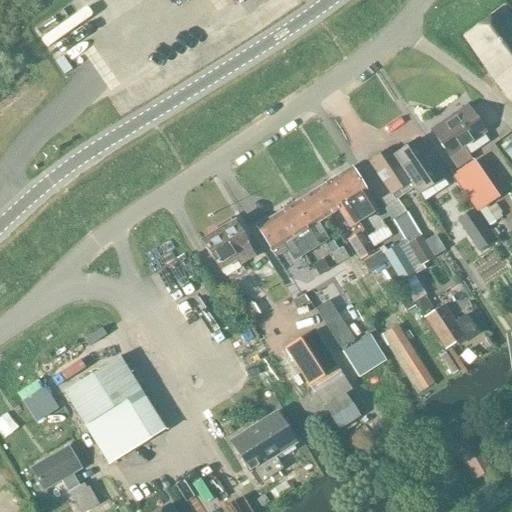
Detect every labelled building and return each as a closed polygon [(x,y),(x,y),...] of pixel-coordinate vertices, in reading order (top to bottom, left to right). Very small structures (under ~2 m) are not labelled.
[(464,36),(510,103),(511,101),(511,20),(502,8),(464,36)] [(470,160),(462,148),(484,133),(466,106),(430,131),(456,169),(470,160)] [(418,138),(393,155),(419,195),(444,178),(418,138)] [(389,149),(368,162),(391,196),(394,200),(414,187),(389,149)] [(456,175),(478,208),(495,197),(472,164),(456,175)] [(351,168),(332,180),(346,204),(357,222),(366,217),(377,211),(366,192),(351,168)] [(332,180),(313,192),(327,215),(338,209),(344,219),(349,227),(357,222),(346,204),(332,180)] [(313,192),(294,203),(309,227),(308,227),(319,246),(328,240),(323,232),(319,235),(313,225),(327,215),(313,192)] [(294,203),(275,215),(290,239),(301,257),(309,252),(319,246),(308,227),(309,227),(294,203)] [(470,208),(454,219),(464,235),(477,253),(493,242),(484,229),(470,208)] [(393,221),(405,242),(419,234),(406,213),(393,221)] [(290,239),(275,215),(256,227),(271,251),(275,257),(286,251),(288,254),(293,262),(301,257),(290,239)] [(218,231),(201,241),(220,271),(237,260),(240,265),(254,256),(250,251),(251,251),(233,222),(230,223),(228,220),(216,228),(218,231)] [(361,235),(350,242),(356,251),(366,245),(361,235)] [(407,245),(420,265),(434,257),(421,237),(407,245)] [(387,261),(400,284),(402,283),(413,276),(414,275),(397,245),(382,254),(387,261)] [(331,254),(337,265),(348,258),(342,247),(331,254)] [(379,249),(361,260),(368,272),(387,261),(382,254),(379,249)] [(312,266),(318,277),(329,270),(322,259),(312,266)] [(413,276),(402,283),(403,283),(408,292),(415,302),(424,296),(426,295),(413,276)] [(254,302),(242,309),(250,321),(262,313),(254,302)] [(434,311),(424,317),(445,349),(455,342),(475,329),(466,315),(454,323),(442,306),(434,311)] [(337,315),(323,324),(333,340),(340,350),(353,341),(347,331),(337,315)] [(397,325),(387,332),(424,390),(434,384),(397,325)] [(314,331),(284,350),(306,386),(308,385),(314,394),(300,403),(313,425),(330,415),(338,429),(358,416),(344,394),(350,390),(336,367),(314,331)] [(341,352),(357,378),(385,361),(368,335),(341,352)] [(445,353),(439,357),(451,375),(457,371),(445,353)] [(118,357),(62,393),(84,427),(139,391),(118,357)] [(139,391),(84,427),(109,466),(164,430),(139,391)] [(230,443),(257,485),(282,469),(273,456),(294,443),(276,414),(230,443)] [(473,433),(453,444),(464,463),(483,451),(473,433)] [(67,447),(30,468),(43,491),(61,481),(68,492),(78,486),(72,474),(80,469),(67,447)] [(83,484),(79,486),(68,492),(78,511),(84,511),(98,504),(88,487),(86,488),(83,484)] [(365,511),(412,511),(420,507),(405,485),(365,511)]
